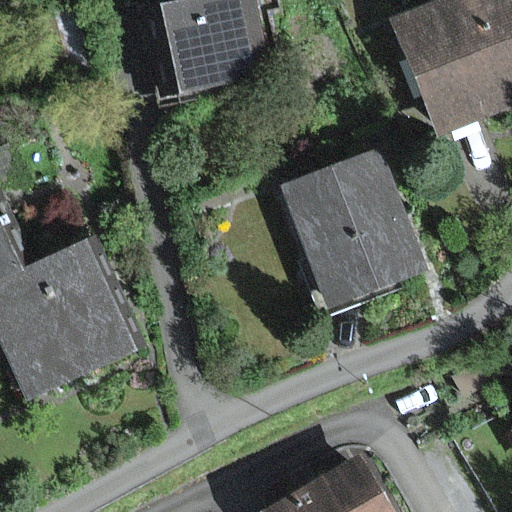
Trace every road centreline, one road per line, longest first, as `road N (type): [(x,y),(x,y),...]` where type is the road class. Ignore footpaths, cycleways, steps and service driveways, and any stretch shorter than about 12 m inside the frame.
road 1 (residential): [(73,511),(459,316),(511,272)]
road 2 (residential): [(436,511),(386,424),(208,511)]
